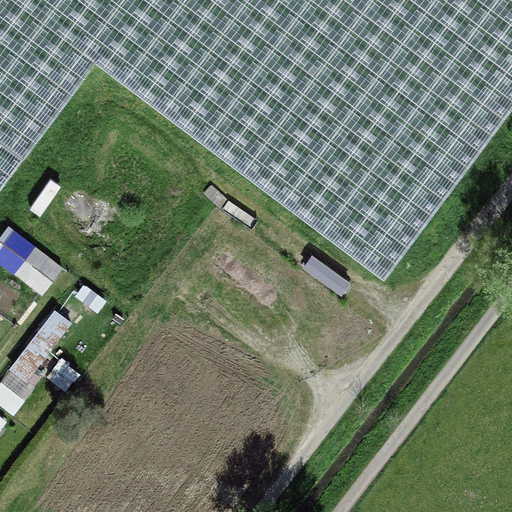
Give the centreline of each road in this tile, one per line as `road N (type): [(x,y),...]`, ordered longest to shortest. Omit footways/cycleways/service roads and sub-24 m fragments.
road 1 (track): [(258,511),(511,175)]
road 2 (track): [(511,291),(338,511)]
